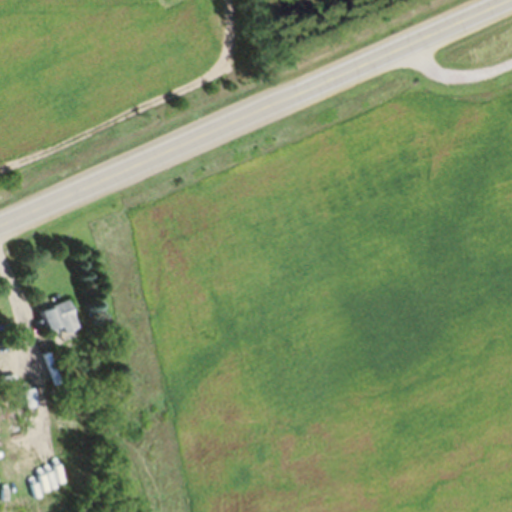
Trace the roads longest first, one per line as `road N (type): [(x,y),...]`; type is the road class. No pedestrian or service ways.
road 1 (primary): [(0,225),(511,2)]
road 2 (residential): [(410,45),(416,61),(448,79),(511,61)]
